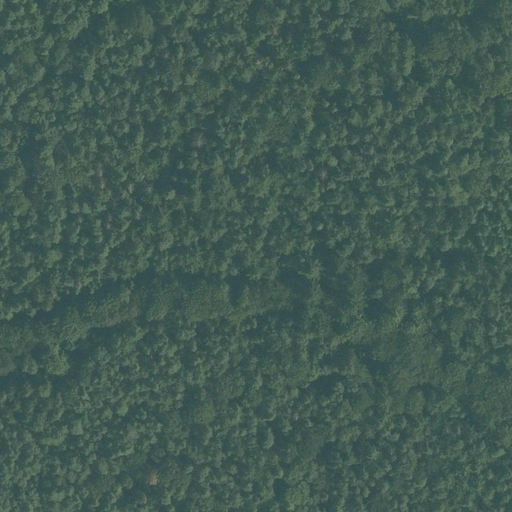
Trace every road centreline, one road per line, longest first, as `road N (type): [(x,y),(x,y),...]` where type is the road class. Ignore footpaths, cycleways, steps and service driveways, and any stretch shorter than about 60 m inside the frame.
road 1 (track): [(324,292),(56,511)]
road 2 (track): [(511,143),(324,292)]
